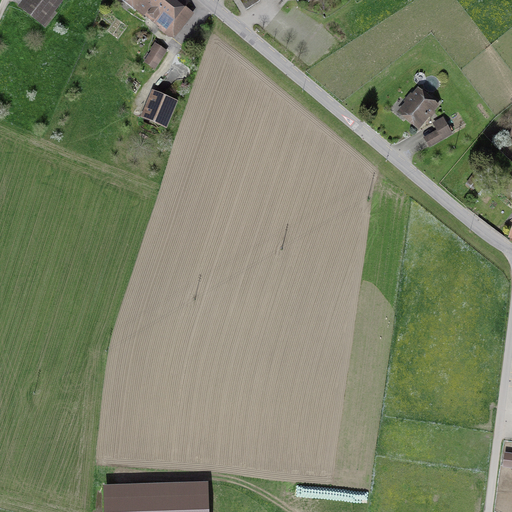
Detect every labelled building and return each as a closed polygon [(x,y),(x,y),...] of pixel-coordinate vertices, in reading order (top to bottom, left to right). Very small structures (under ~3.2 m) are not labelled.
[(30,0),(23,10),(43,25),(62,0),(61,0),(30,0)] [(168,34),(169,32),(174,36),(192,13),(175,0),(127,0),(161,26),(160,27),(168,34)] [(260,1),(259,0),(239,0),(246,9),(260,1)] [(154,66),(164,52),(155,46),(152,51),(154,52),(147,62),(154,66)] [(411,94),(405,101),(408,104),(403,109),(409,115),(408,116),(418,125),(436,105),(419,91),(414,97),(411,94)] [(176,102),(152,92),(143,116),(166,125),(176,102)] [(438,131),(425,139),(429,146),(451,133),(443,119),(434,124),(438,131)] [(467,185),(473,189),(482,177),(476,173),(467,185)] [(106,511),(206,511),(206,485),(106,488),(106,511)]
